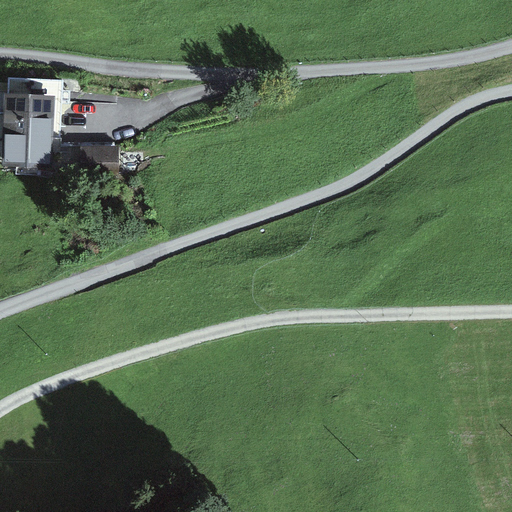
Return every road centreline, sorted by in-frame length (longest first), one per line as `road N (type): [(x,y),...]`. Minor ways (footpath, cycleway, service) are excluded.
road 1 (unclassified): [(0,310),(334,189),(474,102),(511,91)]
road 2 (track): [(0,407),(49,382),(248,323),(511,311)]
road 3 (unclassified): [(0,48),(47,39),(329,68),(419,65),(511,46)]
